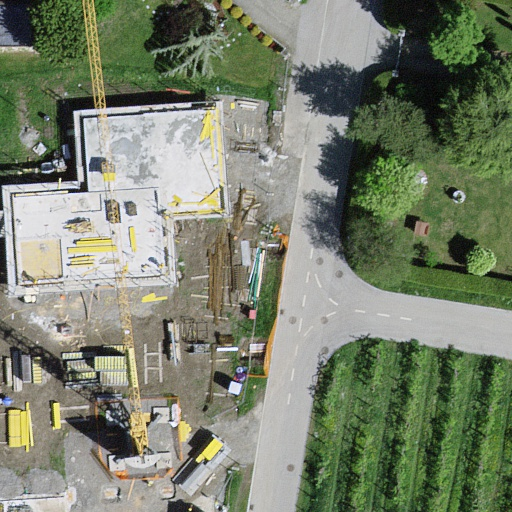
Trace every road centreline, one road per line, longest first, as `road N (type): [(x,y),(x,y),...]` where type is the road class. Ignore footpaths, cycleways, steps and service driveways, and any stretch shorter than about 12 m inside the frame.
road 1 (residential): [(352,0),(303,304)]
road 2 (residential): [(303,304),(511,335)]
road 3 (residential): [(303,304),(269,511)]
